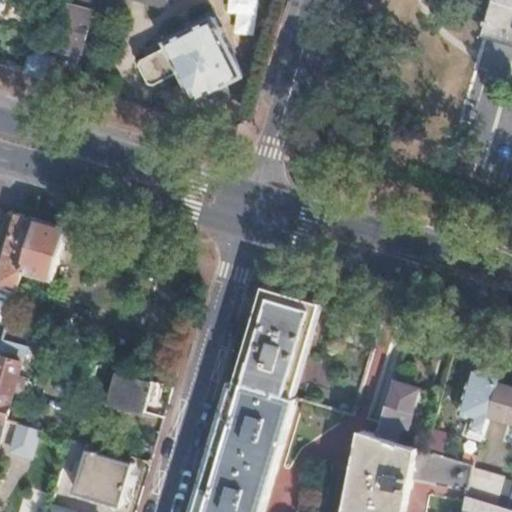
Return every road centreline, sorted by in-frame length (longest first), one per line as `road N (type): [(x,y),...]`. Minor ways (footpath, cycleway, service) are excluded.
road 1 (residential): [(164,511),(239,232)]
road 2 (primary): [(239,232),(511,310)]
road 3 (primary): [(511,273),(249,197)]
road 4 (primary): [(249,197),(0,121)]
road 5 (primary): [(0,159),(239,232)]
road 6 (residential): [(310,0),(249,197)]
